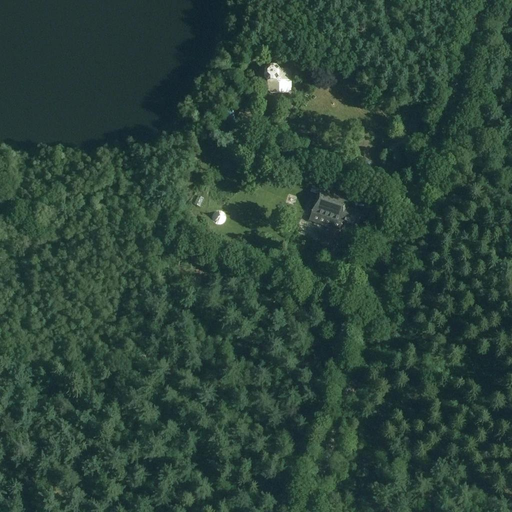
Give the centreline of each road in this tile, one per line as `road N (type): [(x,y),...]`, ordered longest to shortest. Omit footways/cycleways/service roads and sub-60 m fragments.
road 1 (unclassified): [(307,511),(486,0)]
road 2 (track): [(360,362),(511,433)]
